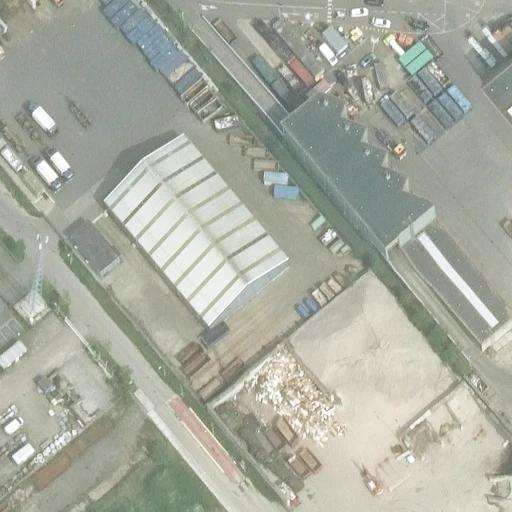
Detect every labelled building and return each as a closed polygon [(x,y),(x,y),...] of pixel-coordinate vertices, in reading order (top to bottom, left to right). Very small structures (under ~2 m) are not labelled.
[(282,22),(273,30),(315,81),(324,73),(282,22)] [(323,38),(339,39),(339,30),(324,29),(323,38)] [(420,63),(439,47),(426,31),(407,47),(420,63)] [(511,51),(482,76),(511,112),(511,51)] [(481,353),(511,327),(511,316),(431,220),(405,211),(411,196),(385,186),(390,171),(364,162),(370,147),(344,137),(349,122),(321,112),(283,143),(387,267),(401,256),(481,353)] [(0,146),(0,162),(42,212),(51,204),(2,145),(0,146)] [(106,210),(210,334),(288,268),(184,145),(106,210)] [(118,263),(87,226),(69,241),(100,278),(118,263)] [(335,261),(346,270),(359,256),(348,246),(335,261)] [(10,319),(0,327),(0,360),(26,339),(10,319)] [(19,345),(0,361),(0,369),(3,373),(26,354),(19,345)] [(402,428),(417,415),(406,403),(392,415),(402,428)] [(368,469),(382,448),(367,438),(353,459),(368,469)] [(511,511),(511,488),(490,489),(490,511),(511,511)]
